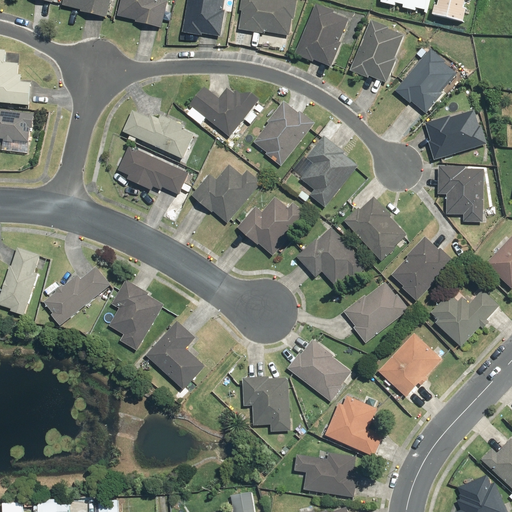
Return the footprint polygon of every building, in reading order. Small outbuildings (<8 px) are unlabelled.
[(64,0),(63,6),(82,10),(81,12),(107,18),(111,0),(64,0)] [(122,0),(119,17),(137,21),(136,23),(162,28),(168,2),(160,0),(122,0)] [(188,0),(183,32),(203,36),(204,34),(220,36),(225,0),(188,0)] [(298,1),(291,0),(241,0),(240,11),(242,12),(239,29),(288,38),(292,20),(295,21),(298,1)] [(382,0),(382,3),(396,7),(396,4),(404,6),(403,8),(416,12),(417,9),(427,12),(429,0),(382,0)] [(435,7),(433,15),(464,23),(468,9),(465,9),(467,1),(470,1),(469,0),(440,0),(438,8),(435,7)] [(335,11),(317,4),(296,55),(314,63),(315,60),(332,67),(351,20),(334,14),(335,11)] [(390,27),(371,19),(351,72),(369,79),(370,76),(388,83),(406,36),(390,29),(390,27)] [(8,50),(0,49),(0,102),(31,105),(33,83),(21,82),(22,76),(18,75),(19,64),(7,63),(8,50)] [(446,62),(431,49),(396,92),(411,105),(413,103),(426,113),(458,74),(445,64),(446,62)] [(206,87),(191,106),(231,139),(262,101),(252,94),(241,94),(237,91),(234,94),(227,89),(219,98),(206,87)] [(283,167),(316,123),(300,111),(299,113),(283,101),(253,142),(268,152),(266,154),(283,167)] [(429,142),(435,161),(488,144),(477,110),(452,118),(451,115),(425,123),(431,141),(429,142)] [(0,139),(4,140),(3,142),(13,143),(13,141),(29,142),(30,129),(34,129),(35,114),(0,111),(0,139)] [(134,111),(124,132),(184,159),(195,135),(183,130),(185,126),(162,115),(160,119),(152,116),(150,119),(134,111)] [(327,208),(359,166),(344,154),(346,152),(324,136),(307,158),(315,164),(302,180),(315,190),(310,196),(327,208)] [(190,173),(129,147),(118,172),(129,176),(127,182),(151,193),(154,187),(162,190),(162,189),(179,196),(190,173)] [(211,174),(192,196),(228,225),(264,182),(249,170),(243,176),(230,165),(217,180),(211,174)] [(484,222),(484,169),(465,169),(465,166),(439,166),(438,195),(447,195),(447,216),(464,216),(464,222),(484,222)] [(257,207),(239,229),(273,257),(308,215),(294,203),(289,208),(275,197),(263,212),(257,207)] [(374,197),(346,222),(381,262),(409,237),(374,197)] [(369,268),(333,229),(319,242),(317,239),(296,258),(316,279),(323,273),(337,287),(349,276),(354,281),(369,268)] [(511,236),(486,265),(511,288),(511,236)] [(404,288),(417,301),(455,262),(441,249),(440,251),(426,238),(391,274),(405,287),(404,288)] [(41,256),(18,248),(0,301),(0,305),(12,310),(11,313),(25,317),(39,275),(35,273),(41,256)] [(61,328),(112,286),(97,268),(83,280),(79,275),(65,287),(62,284),(54,291),(56,294),(44,304),(53,314),(51,315),(61,328)] [(138,352),(164,306),(148,296),(150,293),(126,280),(112,305),(121,309),(111,327),(125,335),(121,342),(138,352)] [(354,328),(366,343),(410,311),(398,295),(396,296),(387,283),(367,298),(366,297),(345,313),(356,327),(354,328)] [(439,320),(436,323),(461,348),(481,328),(483,329),(490,322),(488,320),(501,307),(483,290),(469,304),(461,297),(458,301),(451,295),(432,313),(439,320)] [(178,322),(146,356),(185,391),(206,367),(187,350),(197,339),(178,322)] [(417,334),(380,372),(407,399),(444,360),(417,334)] [(300,354),(288,369),(331,403),(354,374),(333,358),(334,356),(314,340),(302,355),(300,354)] [(371,362),(360,354),(355,361),(365,369),(371,362)] [(292,431),(289,378),(270,379),(270,376),(243,377),(244,407),(254,407),(255,427),(272,426),(272,432),(292,431)] [(341,404),(327,436),(374,457),(384,435),(370,429),(379,409),(349,396),(344,405),(341,404)] [(493,449),(482,461),(511,488),(511,439),(498,453),(493,449)] [(307,473),(304,490),(354,498),(358,475),(354,474),(357,458),(329,453),(328,459),(298,455),(295,471),(307,473)] [(458,511),(509,511),(496,483),(492,484),(488,475),(458,488),(461,495),(460,496),(461,500),(457,502),(461,511),(458,511)] [(256,511),(253,491),(231,495),(233,511),(256,511)] [(34,511),(71,511),(71,500),(40,500),(35,499),(34,511)] [(120,511),(120,499),(99,499),(98,511),(120,511)]
